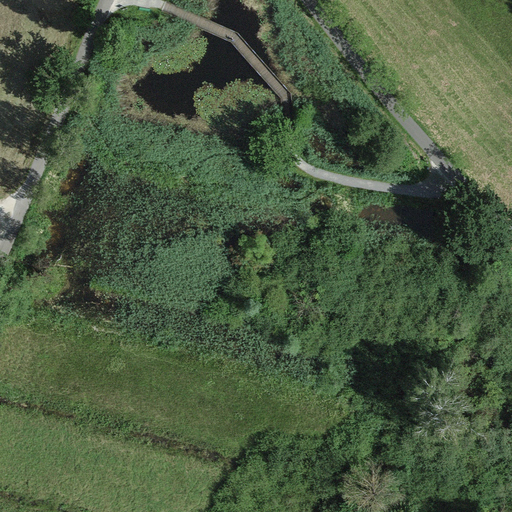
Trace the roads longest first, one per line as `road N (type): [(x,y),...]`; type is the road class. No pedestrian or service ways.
road 1 (unclassified): [(511,231),(448,173),(306,0)]
road 2 (track): [(0,264),(111,0)]
